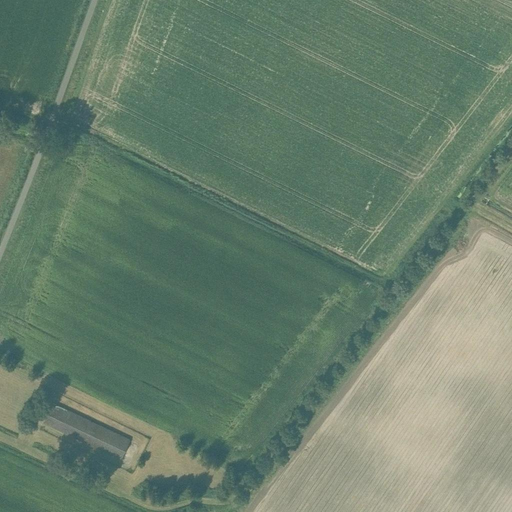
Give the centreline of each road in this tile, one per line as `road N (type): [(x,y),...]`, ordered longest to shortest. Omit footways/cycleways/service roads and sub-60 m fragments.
road 1 (track): [(511,148),(243,493),(201,507),(152,505),(0,437)]
road 2 (unclassified): [(0,252),(97,0)]
